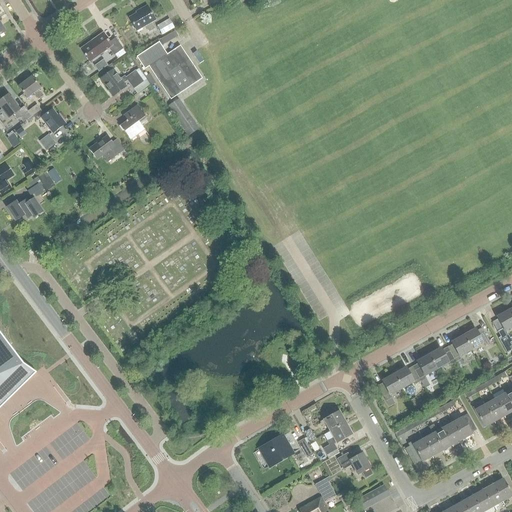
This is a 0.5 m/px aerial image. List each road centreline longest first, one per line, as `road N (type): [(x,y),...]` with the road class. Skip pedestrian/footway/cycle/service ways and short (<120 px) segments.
road 1 (residential): [(344,375),(408,501),(511,448)]
road 2 (unclassified): [(147,445),(156,438),(154,421),(92,337),(39,270),(12,265)]
road 3 (tertiary): [(147,445),(12,265)]
road 4 (residential): [(344,375),(511,281)]
road 5 (unclassified): [(287,242),(334,317),(334,357),(344,375)]
road 6 (unclassified): [(218,448),(344,375)]
